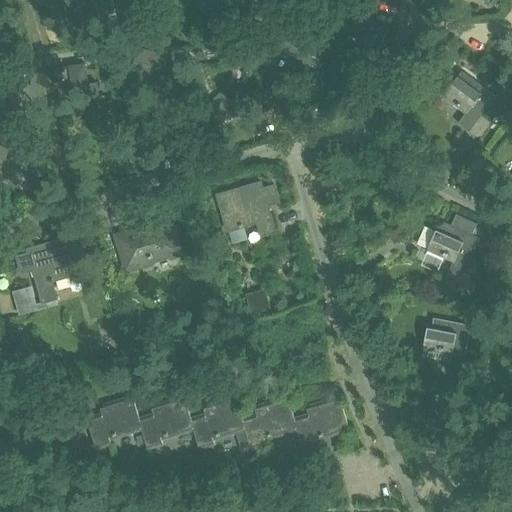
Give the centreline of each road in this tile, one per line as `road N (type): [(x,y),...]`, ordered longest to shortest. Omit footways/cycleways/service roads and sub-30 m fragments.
road 1 (track): [(19,0),(73,200)]
road 2 (track): [(285,142),(257,0)]
